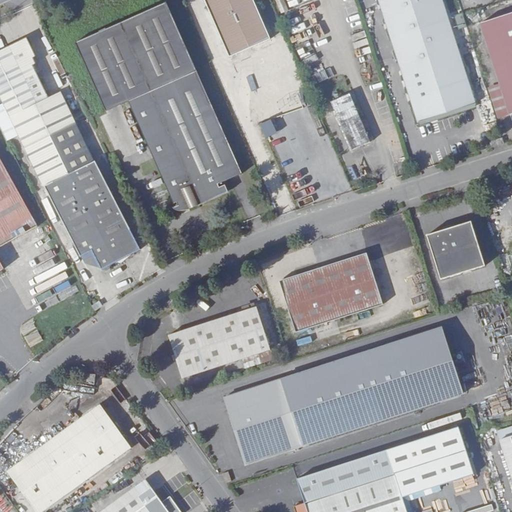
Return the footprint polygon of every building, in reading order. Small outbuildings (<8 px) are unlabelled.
[(253,0),(204,0),(228,53),(268,35),(253,0)] [(287,11),(282,0),(273,0),(279,14),(287,11)] [(442,0),(378,0),(418,121),(476,102),(442,0)] [(194,191),(218,181),(242,171),(197,68),(175,77),(146,8),(77,38),(106,107),(129,97),(174,201),(178,200),(185,197),(190,206),(199,203),(194,191)] [(511,12),(481,23),(509,114),(511,113),(511,12)] [(0,49),(0,96),(3,103),(20,135),(27,149),(77,123),(60,91),(48,97),(36,73),(42,70),(25,37),(0,49)] [(314,101),(307,86),(296,91),(302,105),(314,101)] [(3,103),(0,105),(0,128),(7,144),(20,135),(3,103)] [(364,126),(360,118),(355,105),(336,112),(350,147),(369,139),(364,126)] [(299,117),(295,107),(274,114),(277,124),(299,117)] [(365,116),(360,118),(364,126),(369,123),(365,116)] [(77,123),(27,149),(41,179),(42,178),(77,249),(89,243),(101,270),(141,251),(79,122),(77,123)] [(489,141),(491,147),(505,142),(502,136),(489,141)] [(284,139),(272,144),(291,188),(303,183),(284,139)] [(0,158),(0,275),(3,274),(0,268),(0,264),(44,241),(0,158)] [(220,184),(218,181),(194,191),(199,203),(228,190),(225,183),(220,184)] [(185,197),(178,200),(178,203),(172,205),(176,207),(179,207),(190,206),(185,197)] [(472,221),(427,236),(441,280),(487,266),(472,221)] [(365,250),(277,280),(295,331),(381,303),(365,250)] [(98,299),(90,303),(93,309),(101,305),(98,299)] [(182,377),(200,371),(256,353),(259,362),(280,355),(277,346),(269,348),(256,306),(167,334),(182,377)] [(422,404),(400,337),(223,394),(246,462),(422,404)] [(256,353),(200,371),(203,380),(259,362),(256,353)] [(95,374),(86,373),(84,383),(94,384),(95,374)] [(97,400),(0,466),(0,468),(35,511),(48,511),(133,451),(97,400)] [(472,471),(457,425),(295,479),(303,503),(291,507),(292,511),(406,511),(400,495),(472,471)] [(511,436),(499,441),(511,480),(511,436)] [(225,483),(230,482),(227,471),(222,473),(225,483)] [(178,511),(168,498),(161,501),(148,482),(106,511),(178,511)]
